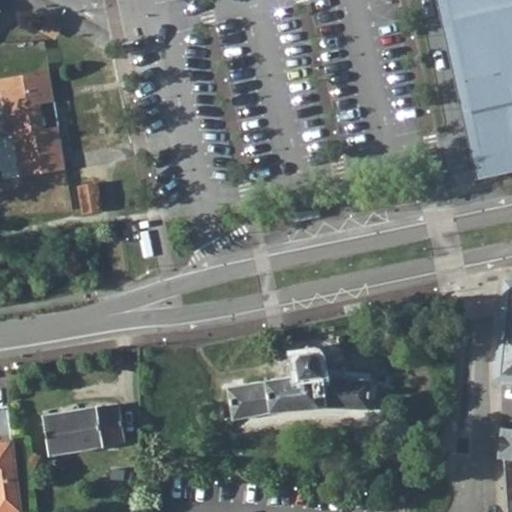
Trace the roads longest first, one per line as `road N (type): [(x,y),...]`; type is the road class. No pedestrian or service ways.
road 1 (tertiary): [(511,212),(210,276),(125,311)]
road 2 (tertiary): [(125,311),(191,314),(483,257)]
road 3 (residential): [(481,511),(468,436),(483,257)]
road 4 (tertiary): [(125,311),(0,333)]
